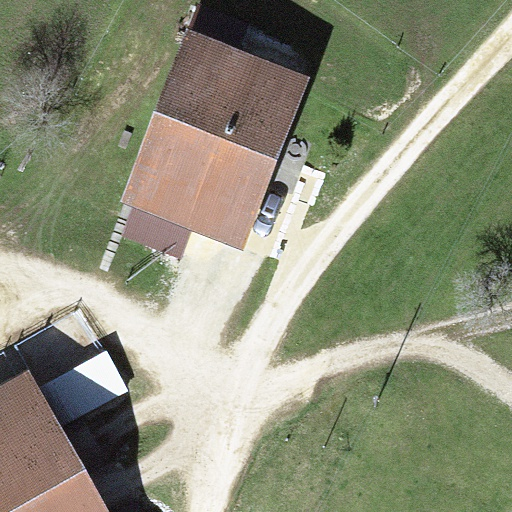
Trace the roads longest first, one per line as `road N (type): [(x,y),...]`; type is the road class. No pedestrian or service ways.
road 1 (residential): [(511,38),(309,265),(271,334)]
road 2 (track): [(247,404),(511,324)]
road 3 (track): [(271,334),(208,511)]
